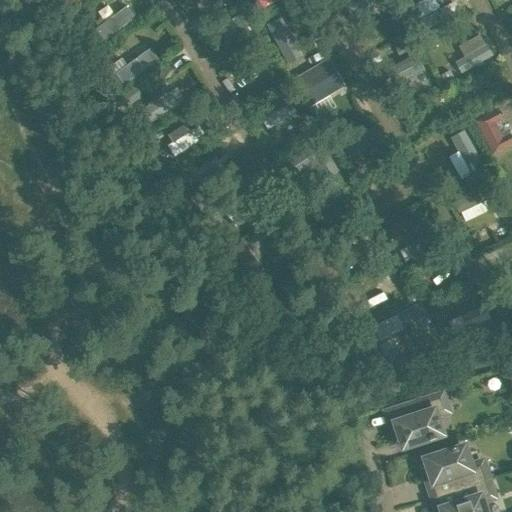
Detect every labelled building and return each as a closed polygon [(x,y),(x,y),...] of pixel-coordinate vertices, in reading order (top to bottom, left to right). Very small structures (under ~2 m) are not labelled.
[(58,0),(66,11),(82,0),(58,0)] [(181,0),(188,9),(201,0),(181,0)] [(252,0),(258,11),(278,0),(252,0)] [(379,0),(347,0),(343,2),(350,17),(381,2),(379,0)] [(453,3),(417,22),(423,33),(459,15),(453,3)] [(98,28),(94,31),(103,42),(135,18),(126,7),(104,23),(98,28)] [(239,15),(218,28),(225,38),(245,25),(239,15)] [(100,18),(94,23),(98,28),(104,23),(100,18)] [(280,18),(265,26),(286,65),(301,57),(280,18)] [(245,25),(225,38),(231,46),(251,34),(245,25)] [(258,36),(250,40),(257,52),(264,48),(258,36)] [(403,45),(395,49),(401,60),(409,56),(403,45)] [(485,47),(454,64),(460,74),(491,57),(485,47)] [(148,50),(112,76),(120,86),(121,88),(156,62),(148,50)] [(102,53),(94,58),(100,68),(108,63),(102,53)] [(414,57),(375,78),(383,92),(422,71),(414,57)] [(328,62),(293,83),(307,108),(344,87),(338,77),(337,78),(328,62)] [(448,71),(440,76),(444,83),(452,78),(448,71)] [(112,76),(105,81),(112,91),(120,86),(112,76)] [(175,90),(140,111),(149,125),(183,103),(175,90)] [(124,95),(118,100),(124,109),(131,104),(124,95)] [(289,103),(261,120),(267,130),(296,113),(289,103)] [(496,110),(474,121),(492,155),(511,144),(511,139),(509,134),(502,137),(495,124),(502,120),(496,110)] [(141,117),(133,122),(139,133),(148,127),(141,117)] [(335,119),(325,124),(329,132),(339,127),(335,119)] [(304,122),(296,127),(301,134),(308,129),(304,122)] [(377,126),(340,146),(347,160),(384,140),(377,126)] [(196,129),(166,147),(173,157),(202,139),(196,129)] [(463,132),(450,139),(471,178),(485,170),(463,132)] [(152,133),(138,142),(144,151),(158,142),(152,133)] [(316,141),(285,162),(294,176),(311,165),(312,166),(315,170),(321,180),(335,171),(316,141)] [(177,169),(169,174),(175,183),(183,178),(177,169)] [(218,173),(189,201),(200,212),(229,184),(218,173)] [(487,185),(452,202),(459,214),(493,198),(487,185)] [(251,187),(218,209),(225,221),(259,198),(251,187)] [(353,204),(342,208),(345,217),(356,212),(353,204)] [(361,221),(333,240),(342,253),(370,233),(361,221)] [(392,226),(384,230),(389,241),(397,237),(392,226)] [(429,236),(398,252),(404,263),(434,247),(429,236)] [(220,239),(210,246),(217,256),(227,249),(220,239)] [(241,242),(230,250),(249,278),(261,270),(241,242)] [(376,245),(369,249),(375,259),(382,255),(376,245)] [(407,285),(400,290),(407,300),(414,296),(407,285)] [(398,317),(397,317),(402,329),(408,326),(416,340),(426,362),(441,355),(444,353),(420,306),(417,307),(398,317)] [(438,307),(431,311),(438,321),(445,317),(438,307)] [(487,321),(451,336),(458,351),(494,336),(487,321)] [(382,325),(372,329),(378,342),(388,337),(382,325)] [(403,450),(443,437),(436,417),(449,413),(443,394),(390,411),(396,431),(392,432),(396,443),(400,442),(403,450)] [(470,466),(464,447),(424,460),(426,468),(422,469),(426,480),(430,479),(436,498),(489,480),(483,462),(470,466)] [(485,511),(482,503),(495,499),(489,480),(436,498),(440,511),(485,511)]
